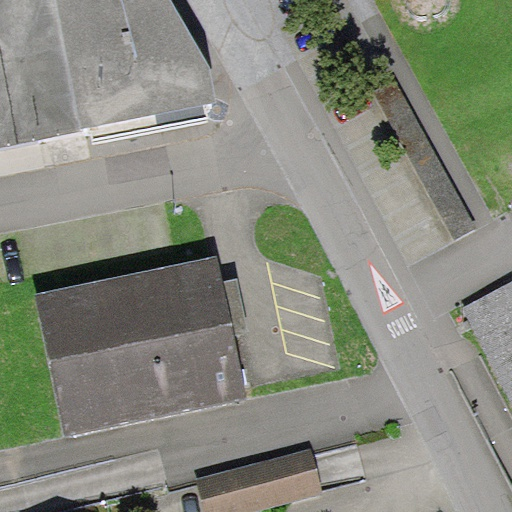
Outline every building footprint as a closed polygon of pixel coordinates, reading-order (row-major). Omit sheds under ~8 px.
[(57,0),(0,0),(0,152),(84,132),(57,0)] [(172,0),(57,0),(84,132),(216,108),(206,61),(172,0)] [(395,83),(374,95),(454,235),(476,222),(395,83)] [(211,261),(43,297),(72,435),(240,399),(211,261)] [(511,284),(463,309),(511,404),(511,284)] [(310,458),(204,484),(210,511),(261,511),(320,498),(310,458)]
